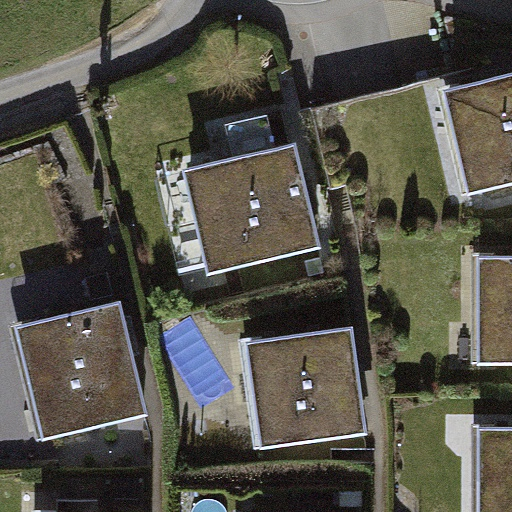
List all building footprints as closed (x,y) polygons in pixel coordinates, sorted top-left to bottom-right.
[(511,72),(447,88),(470,186),(511,176),(511,72)] [(293,144),(187,169),(210,266),(316,241),(293,144)] [(511,255),(481,255),(481,355),(511,355),(511,255)] [(107,273),(88,276),(92,295),(111,291),(107,273)] [(118,301),(20,325),(46,432),(143,408),(118,301)] [(350,326),(249,340),(263,440),(363,426),(350,326)] [(511,511),(511,425),(481,426),(481,511),(511,511)]
